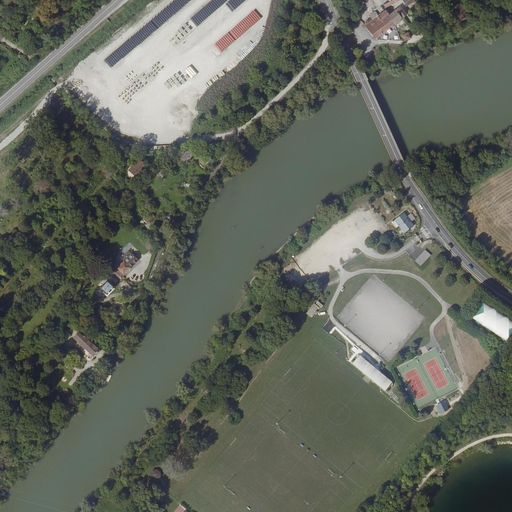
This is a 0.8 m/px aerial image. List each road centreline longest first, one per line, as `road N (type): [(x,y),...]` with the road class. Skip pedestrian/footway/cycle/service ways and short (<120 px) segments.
road 1 (secondary): [(325,0),(416,196),(465,259),(511,295)]
road 2 (track): [(199,455),(311,300),(345,279)]
road 3 (track): [(241,130),(159,250),(133,323)]
road 4 (track): [(132,141),(107,131),(0,37)]
road 5 (secondary): [(0,102),(117,0)]
